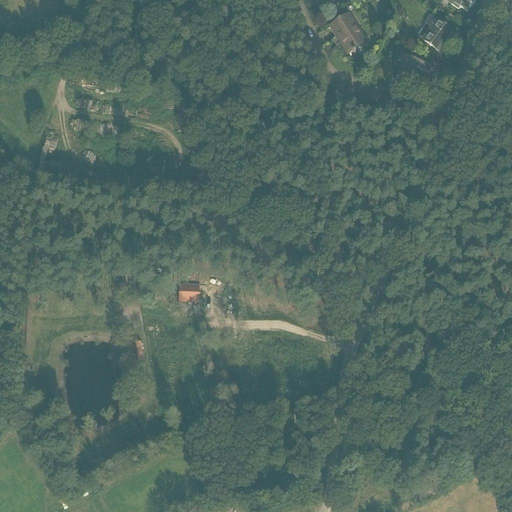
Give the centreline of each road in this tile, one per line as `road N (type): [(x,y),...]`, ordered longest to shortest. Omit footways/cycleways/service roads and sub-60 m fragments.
road 1 (unclassified): [(324,511),(345,370),(444,122)]
road 2 (track): [(352,352),(304,248),(148,0)]
road 3 (track): [(58,97),(31,174),(20,406),(10,419)]
road 4 (track): [(58,97),(70,107),(62,116),(69,153),(91,177),(170,178),(182,158),(174,136),(124,121)]
road 5 (residential): [(444,122),(333,81),(291,0)]
road 6 (track): [(399,511),(511,441)]
road 7 (unclassified): [(444,122),(494,0)]
